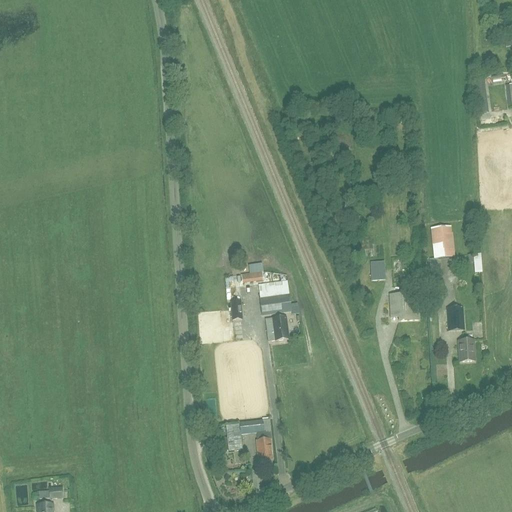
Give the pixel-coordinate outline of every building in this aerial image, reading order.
[(493,27),(494,28),(501,28),(503,28),(504,21),(494,20),(493,27)] [(486,95),(474,97),(477,115),(488,114),(486,95)] [(438,259),(453,258),(450,227),(431,229),(434,260),(429,260),(432,287),(440,286),(438,259)] [(363,239),(365,247),(374,245),(373,237),(363,239)] [(477,255),(478,274),(486,273),(485,254),(477,255)] [(370,263),(371,282),(385,282),(384,263),(370,263)] [(245,280),(245,286),(268,281),(267,276),(245,280)] [(398,322),(420,321),(418,299),(406,300),(405,294),(389,295),(389,307),(397,307),(398,322)] [(262,317),(291,313),(289,296),(259,300),(262,317)] [(232,321),(241,320),(240,303),(231,304),(232,321)] [(462,309),(446,310),(448,333),(464,332),(462,309)] [(268,343),(288,340),(286,318),(265,321),(268,343)] [(474,363),(473,342),(458,343),(459,364),(474,363)] [(227,439),(213,440),(214,451),(228,450),(228,453),(242,451),(240,435),(241,435),(256,433),(257,442),(258,454),(259,462),(271,460),(271,455),(269,441),(271,441),(269,421),(240,425),(240,426),(231,427),(225,428),(227,439)] [(50,500),(62,499),(62,488),(49,489),(50,500)] [(39,501),(49,500),(49,492),(39,493),(39,501)]
